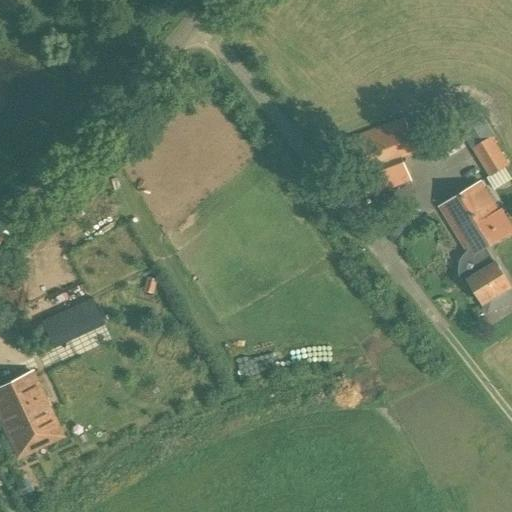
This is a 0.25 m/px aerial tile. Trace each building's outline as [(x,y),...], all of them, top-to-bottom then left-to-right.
[(411,181),(402,157),(416,151),(416,149),(409,133),(403,118),(345,141),(354,164),(367,198),(370,197),(374,208),(378,206),(380,213),(399,206),(392,188),(411,181)] [(510,165),(491,136),(472,148),(490,177),(510,165)] [(483,270),(468,280),(483,304),(511,286),(488,249),(511,234),(511,224),(502,207),(499,209),(482,181),(439,207),(470,259),(475,256),(483,270)] [(46,329),(60,356),(75,348),(62,321),(46,329)] [(17,457),(62,436),(42,395),(31,371),(0,385),(0,421),(1,425),(17,457)]
